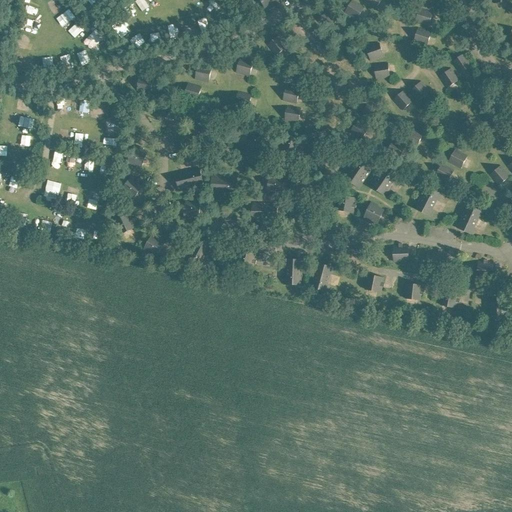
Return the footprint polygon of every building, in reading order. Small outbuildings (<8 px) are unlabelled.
[(261,0),(266,9),(280,3),(278,0),(261,0)] [(345,12),(357,19),(364,8),(352,0),(345,12)] [(376,9),(381,0),(364,0),(364,1),(376,9)] [(414,22),(429,27),(434,12),(419,8),(414,22)] [(326,10),(318,22),(330,30),(338,19),(326,10)] [(414,43),(427,46),(432,32),(419,28),(414,43)] [(287,47),(279,36),(268,45),(276,56),(287,47)] [(366,47),(371,61),(385,57),(380,43),(366,47)] [(453,62),(461,74),(473,66),(465,54),(453,62)] [(249,76),(253,63),(240,59),(236,72),(249,76)] [(374,65),(376,79),(391,77),(389,63),(374,65)] [(209,82),(212,68),(198,65),(195,79),(209,82)] [(440,77),(447,88),(460,80),(452,69),(440,77)] [(137,90),(151,93),(153,79),(139,77),(137,90)] [(411,91),(421,102),(431,92),(422,82),(411,91)] [(198,101),(202,87),(188,84),(184,97),(198,101)] [(283,101),(297,104),(300,89),(286,86),(283,101)] [(393,100),(403,111),(414,101),(404,90),(393,100)] [(235,106),(249,109),(253,95),(238,91),(235,106)] [(362,118),(377,123),(382,109),(367,104),(362,118)] [(285,121),(299,123),(301,108),(287,106),(285,121)] [(482,119),(490,130),(503,122),(495,110),(482,119)] [(162,127),(177,133),(185,117),(177,113),(177,114),(170,111),(162,127)] [(350,131),(361,140),(370,129),(359,120),(350,131)] [(458,129),(467,140),(478,130),(469,120),(458,129)] [(191,131),(199,145),(212,137),(202,122),(196,126),(197,127),(191,131)] [(405,140),(418,147),(425,134),(412,127),(405,140)] [(240,153),(256,162),(268,140),(253,131),(249,137),(250,137),(245,146),(244,145),(240,153)] [(283,150),(299,154),(303,139),(284,135),(282,142),(284,143),(283,150)] [(388,152),(400,159),(406,148),(394,141),(388,152)] [(312,153),(312,160),(327,160),(327,144),(310,144),(310,153),(312,153)] [(136,165),(141,167),(149,152),(135,145),(127,163),(135,167),(136,165)] [(449,162),(461,169),(468,155),(456,149),(449,162)] [(344,178),(360,188),(374,168),(358,157),(353,164),(354,165),(349,173),(348,172),(344,178)] [(435,177),(447,183),(455,170),(443,163),(435,177)] [(370,185),(385,197),(390,191),(389,190),(395,181),(396,182),(400,177),(385,166),(370,185)] [(490,175),(499,186),(511,177),(501,166),(490,175)] [(175,173),(179,192),(204,185),(200,167),(192,169),(193,170),(183,173),(182,171),(175,173)] [(290,188),(304,193),(310,175),(302,172),(301,175),(295,173),(290,188)] [(229,195),(237,196),(238,176),(212,175),(211,194),(219,195),(219,193),(229,194),(229,195)] [(129,195),(134,198),(145,185),(133,176),(121,190),(128,196),(129,195)] [(267,193),(282,196),(286,178),(278,176),(277,179),(271,177),(267,193)] [(415,209),(432,217),(435,211),(434,210),(438,200),(439,201),(442,195),(425,187),(415,209)] [(337,211),(353,214),(356,198),(337,194),(336,202),(338,202),(337,211)] [(184,218),(200,220),(201,201),(194,200),(194,202),(186,201),(184,218)] [(363,219),(377,225),(384,209),(378,207),(379,205),(372,201),(363,219)] [(252,221),(261,221),(261,220),(269,220),(269,221),(278,221),(278,202),(252,202),(252,221)] [(289,217),(303,223),(310,205),(302,202),(301,205),(295,202),(289,217)] [(457,228),(474,235),(477,229),(476,229),(480,219),(481,219),(484,212),(466,205),(457,228)] [(117,226),(121,234),(137,227),(130,213),(113,221),(116,227),(117,226)] [(151,253),(158,257),(166,243),(153,235),(144,250),(151,254),(151,253)] [(185,260),(202,269),(206,261),(204,261),(209,251),(211,252),(214,245),(198,236),(185,260)] [(402,263),(402,264),(410,264),(409,244),(394,245),(394,263),(402,263)] [(237,266),(253,270),(257,254),(238,249),(236,258),(239,259),(237,266)] [(442,269),(442,270),(449,270),(449,251),(433,252),(434,269),(442,269)] [(284,285),(303,286),(305,261),(286,259),(285,268),(286,268),(286,277),(284,277),(284,285)] [(477,278),(493,279),(494,261),(478,261),(477,278)] [(310,287),(329,292),(331,285),(329,285),(332,275),(333,275),(335,267),(316,263),(310,287)] [(365,290),(382,293),(385,278),(365,275),(364,282),(366,283),(365,290)] [(405,299),(423,301),(424,286),(405,284),(405,292),(406,292),(405,299)] [(441,307),(458,309),(459,294),(441,292),(440,300),(441,301),(441,307)] [(488,321),(488,329),(508,328),(507,302),(489,302),(489,310),(490,310),(490,321),(488,321)]
